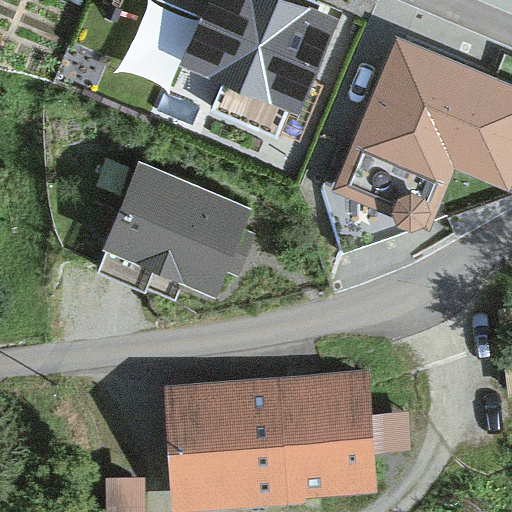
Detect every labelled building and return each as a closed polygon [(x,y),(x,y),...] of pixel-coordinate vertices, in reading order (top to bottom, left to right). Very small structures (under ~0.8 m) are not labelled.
[(172,0),(197,11),(177,57),(294,107),(335,10),(312,0),(172,0)] [(511,174),(511,78),(396,31),(334,181),(429,220),(453,161),(508,184),(511,174)] [(245,213),(141,171),(110,248),(213,290),(245,213)] [(357,382),(175,394),(181,496),(364,483),(357,382)] [(150,511),(148,468),(109,470),(111,511),(150,511)]
